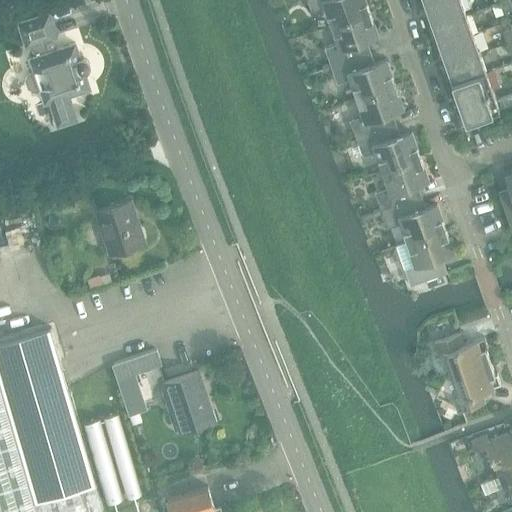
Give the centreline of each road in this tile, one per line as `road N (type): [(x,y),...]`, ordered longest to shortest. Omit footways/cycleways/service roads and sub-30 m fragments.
road 1 (tertiary): [(323,511),(214,245),(127,0)]
road 2 (residential): [(450,168),(391,0)]
